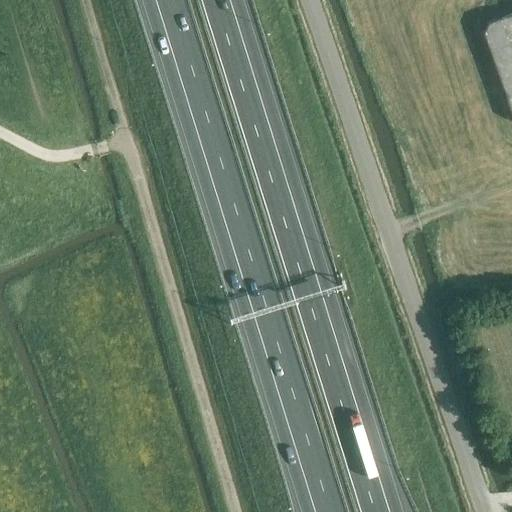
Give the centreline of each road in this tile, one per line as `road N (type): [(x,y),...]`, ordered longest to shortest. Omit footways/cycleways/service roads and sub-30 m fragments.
road 1 (unclassified): [(487,511),(309,0)]
road 2 (motorway): [(161,0),(320,511)]
road 3 (motorway): [(381,511),(222,0)]
road 4 (unclassified): [(235,511),(85,0)]
